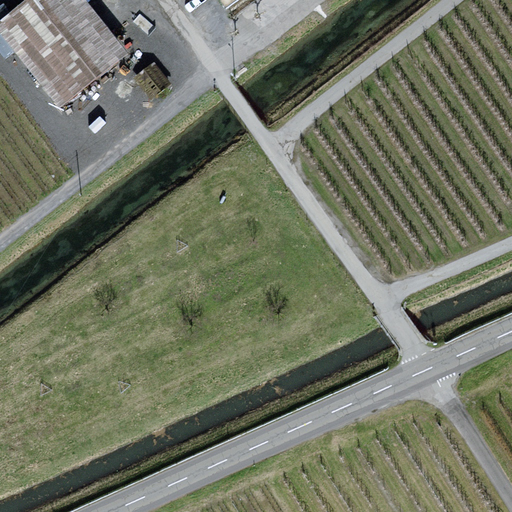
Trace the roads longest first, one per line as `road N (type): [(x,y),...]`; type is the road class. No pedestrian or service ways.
road 1 (secondary): [(111,511),(429,368)]
road 2 (track): [(215,68),(0,239)]
road 3 (unclassified): [(271,147),(429,368)]
road 4 (unclassified): [(271,147),(453,0)]
road 5 (unclassified): [(429,368),(511,500)]
road 6 (track): [(511,240),(379,299)]
